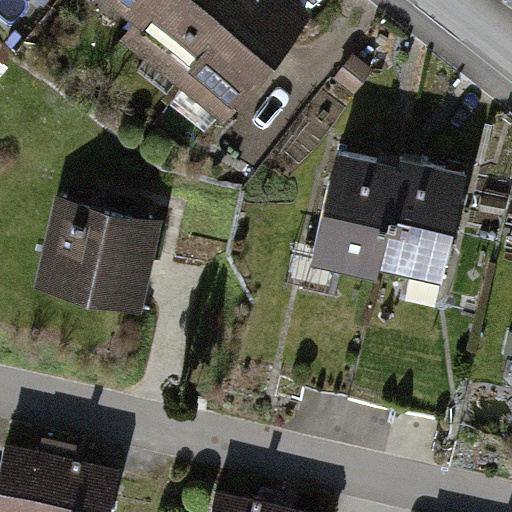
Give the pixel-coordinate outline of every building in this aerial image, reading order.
[(289,0),(127,0),(146,15),(131,34),(227,110),(305,12),(289,0)] [(305,252),(367,265),(376,223),(391,157),(329,143),(305,252)] [(367,265),(429,279),(442,221),(453,171),(391,157),(376,223),(367,265)] [(60,198),(38,286),(138,311),(160,223),(60,198)] [(0,511),(100,511),(111,465),(0,440),(0,511)] [(321,511),(219,488),(213,511),(321,511)]
